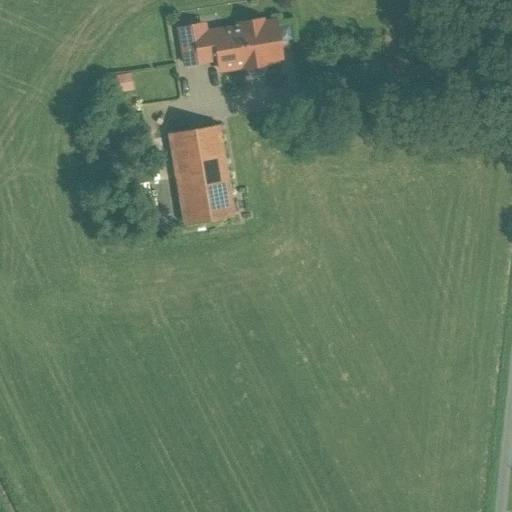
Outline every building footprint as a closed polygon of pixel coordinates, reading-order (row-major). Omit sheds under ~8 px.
[(243,29),(207,35),(211,60),(219,58),(221,71),(245,67),(246,69),(268,65),(268,63),(283,60),(276,23),(264,25),(263,21),(242,25),(243,29)] [(212,61),(211,60),(207,35),(205,26),(179,30),(186,65),(212,61)] [(161,56),(89,68),(97,110),(168,97),(161,56)] [(466,65),(446,67),(447,80),(467,79),(466,65)] [(223,127),(172,131),(181,230),(237,220),(223,127)]
